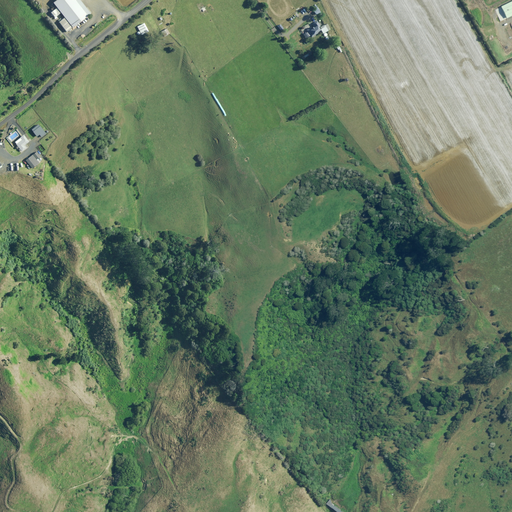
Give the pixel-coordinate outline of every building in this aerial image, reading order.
[(64,18),(59,22),(66,32),(72,28),(90,14),(79,0),(56,0),(53,3),(56,8),(50,12),(54,17),(60,13),(64,18)] [(312,24),(314,26),(306,31),(310,37),(320,30),(318,28),(320,26),(316,21),(312,24)] [(147,32),(143,23),(137,27),(139,31),(136,33),(138,36),(147,32)] [(169,34),(166,28),(160,32),(163,37),(169,34)] [(45,134),(38,125),(31,130),(36,137),(39,135),(41,137),(45,134)] [(17,146),(19,148),(21,151),(25,148),(23,146),(28,142),(24,138),(16,144),(17,146)] [(39,157),(36,152),(25,160),(31,168),(42,160),(39,157)] [(331,499),(327,504),(336,511),(341,511),(333,505),(331,499)]
